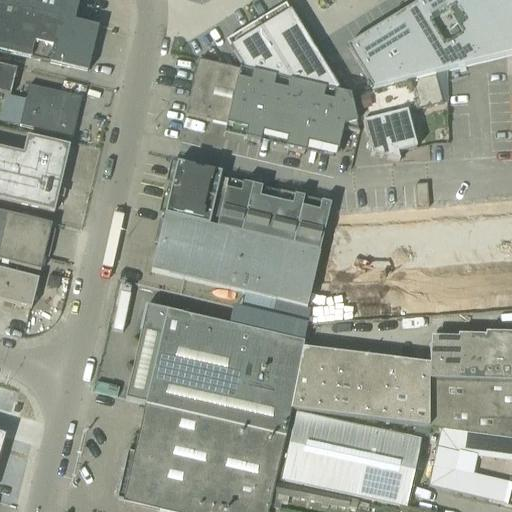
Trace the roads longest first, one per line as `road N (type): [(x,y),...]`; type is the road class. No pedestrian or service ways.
road 1 (unclassified): [(65,385),(150,20),(147,0)]
road 2 (unknown): [(123,135),(334,172),(481,170)]
road 3 (unclassified): [(36,511),(65,385)]
